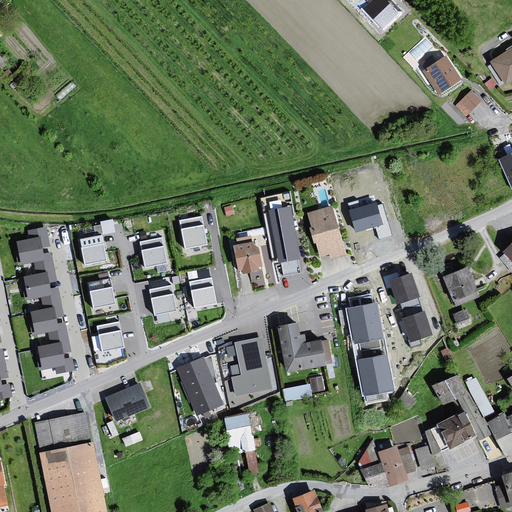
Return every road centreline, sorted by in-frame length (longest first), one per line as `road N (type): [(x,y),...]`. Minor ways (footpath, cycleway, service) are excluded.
road 1 (residential): [(0,422),(511,203)]
road 2 (residential): [(226,511),(293,486),(396,491)]
